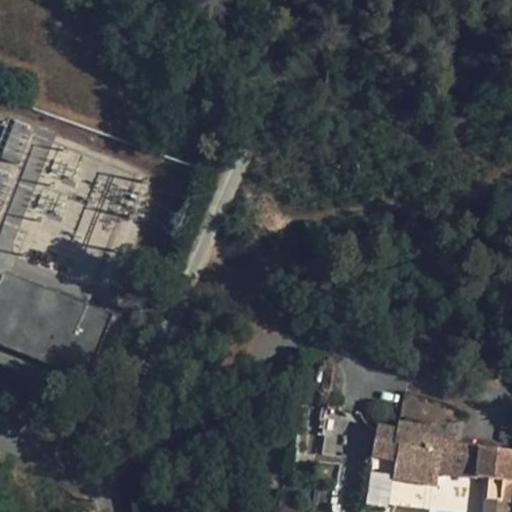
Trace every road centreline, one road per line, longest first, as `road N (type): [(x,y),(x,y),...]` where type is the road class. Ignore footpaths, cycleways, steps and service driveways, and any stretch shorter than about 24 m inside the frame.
road 1 (residential): [(101,479),(236,188),(284,0)]
road 2 (unknown): [(101,479),(185,429),(280,342),(305,337),(406,395),(511,413)]
